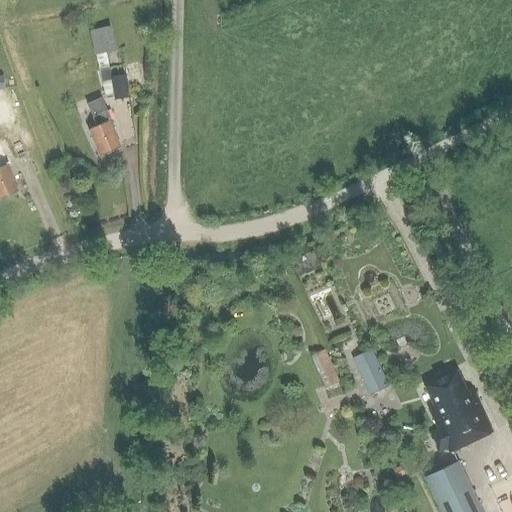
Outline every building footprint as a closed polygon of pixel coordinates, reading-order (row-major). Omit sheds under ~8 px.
[(109,23),(89,29),(96,54),(116,48),(109,23)] [(109,68),(107,68),(112,89),(115,101),(130,97),(127,84),(122,66),(122,64),(109,68)] [(100,98),(86,104),(96,126),(89,129),(100,155),(119,147),(111,129),(114,128),(100,98)] [(0,198),(16,191),(17,191),(9,173),(11,172),(21,168),(4,129),(0,130),(0,198)] [(338,381),(324,349),(310,355),(324,387),(338,381)] [(371,350),(352,359),(369,396),(389,387),(371,350)] [(456,370),(424,385),(434,406),(429,408),(438,428),(429,432),(438,451),(447,447),(449,451),(491,431),(471,389),(466,391),(456,370)] [(480,511),(457,460),(423,475),(440,511),(480,511)]
